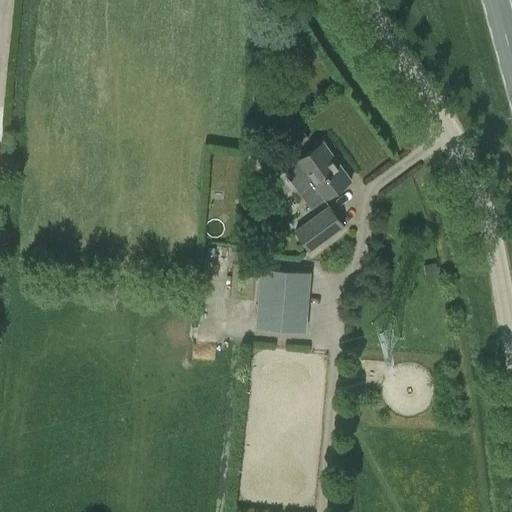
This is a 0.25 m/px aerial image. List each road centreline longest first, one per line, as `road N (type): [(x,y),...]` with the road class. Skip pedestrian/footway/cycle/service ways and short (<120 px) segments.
road 1 (unknown): [(452,135),(365,202),(336,320),(317,511)]
road 2 (unclassified): [(511,336),(490,222),(452,135),(382,33),(369,0)]
